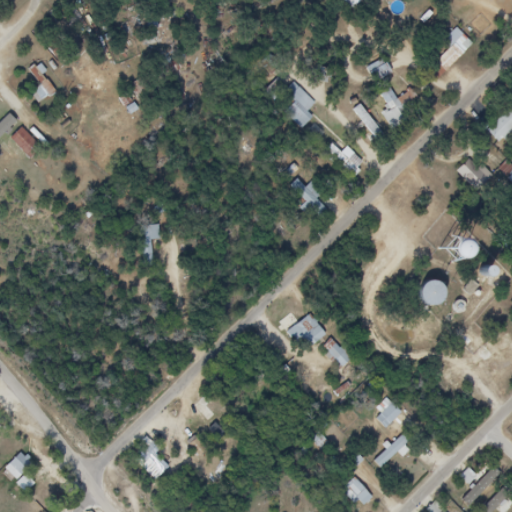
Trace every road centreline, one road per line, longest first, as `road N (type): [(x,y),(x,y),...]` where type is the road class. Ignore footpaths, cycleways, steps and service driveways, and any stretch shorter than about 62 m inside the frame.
road 1 (residential): [(93,470),(511,53)]
road 2 (residential): [(403,511),(511,402)]
road 3 (residential): [(93,470),(0,366)]
